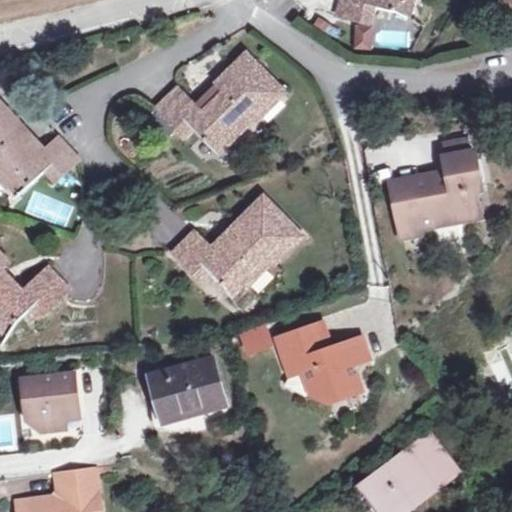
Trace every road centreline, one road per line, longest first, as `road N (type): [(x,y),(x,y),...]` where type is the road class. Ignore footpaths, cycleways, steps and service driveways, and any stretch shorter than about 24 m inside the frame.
road 1 (residential): [(245,8),(94,94),(88,118),(103,226)]
road 2 (residential): [(0,40),(169,0)]
road 3 (residential): [(343,80),(445,84),(511,72)]
road 4 (residential): [(245,8),(343,80)]
